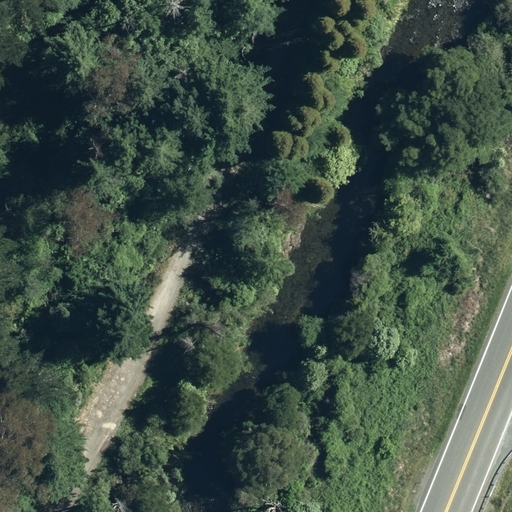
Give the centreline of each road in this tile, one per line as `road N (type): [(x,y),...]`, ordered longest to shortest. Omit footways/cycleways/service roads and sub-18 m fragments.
road 1 (unclassified): [(60,511),(298,0)]
road 2 (trunk): [(439,511),(511,322)]
